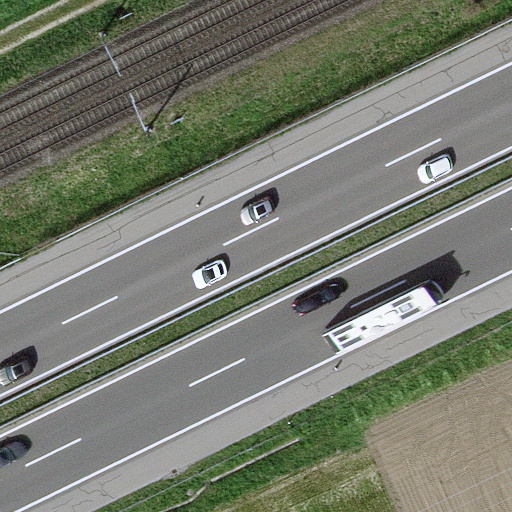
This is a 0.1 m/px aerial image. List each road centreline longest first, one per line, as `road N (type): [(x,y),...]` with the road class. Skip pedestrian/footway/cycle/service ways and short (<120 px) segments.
road 1 (motorway): [(0,479),(511,229)]
road 2 (motorway): [(511,104),(0,354)]
